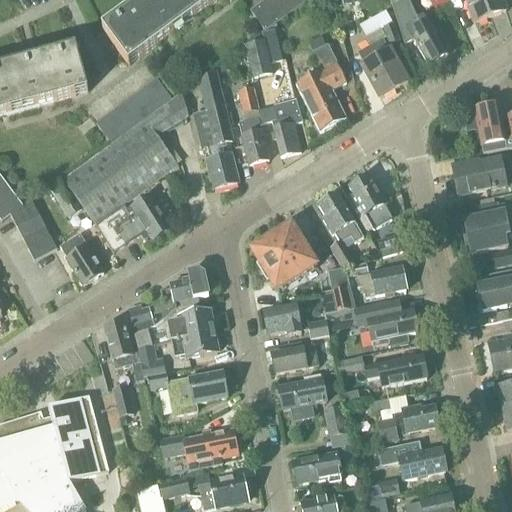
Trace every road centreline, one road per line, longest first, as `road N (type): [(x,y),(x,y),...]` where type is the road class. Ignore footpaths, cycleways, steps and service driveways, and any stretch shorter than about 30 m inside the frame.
road 1 (residential): [(488,511),(409,117)]
road 2 (residential): [(280,511),(224,230)]
road 3 (residential): [(0,370),(224,230)]
road 4 (residential): [(224,230),(409,117)]
road 5 (unknown): [(55,336),(86,382),(105,437),(116,489),(109,511)]
road 6 (residential): [(409,117),(511,51)]
